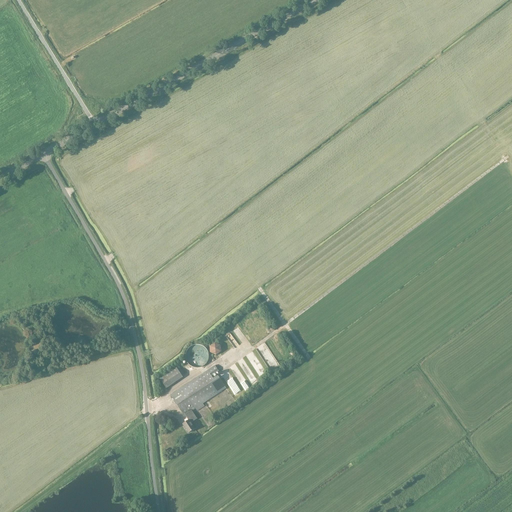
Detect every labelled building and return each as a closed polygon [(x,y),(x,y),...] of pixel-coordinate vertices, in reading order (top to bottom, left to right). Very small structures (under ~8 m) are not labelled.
[(237,345),(239,348),(244,344),(245,346),(248,344),(241,335),(237,337),(241,342),(237,345)] [(215,343),(210,347),(210,353),(216,355),(220,352),(220,345),(215,343)] [(185,355),(185,356),(185,357),(185,358),(185,359),(186,360),(186,361),(187,362),(187,363),(188,364),(189,365),(190,366),(191,366),(192,367),(193,367),(194,367),(195,368),(196,368),(197,368),(198,368),(199,368),(200,367),(201,367),(202,367),(203,366),(204,365),(205,364),(206,364),(206,363),(207,362),(207,361),(208,360),(208,359),(208,358),(208,357),(208,356),(208,355),(208,354),(208,353),(208,352),(207,351),(207,350),(206,349),(205,348),(204,347),(203,347),(203,346),(202,346),(201,345),(200,345),(199,345),(198,345),(197,345),(196,345),(195,345),(194,345),(193,345),(192,346),(191,346),(190,347),(189,347),(188,348),(188,349),(187,349),(187,350),(186,351),(186,352),(185,353),(185,354),(185,355)] [(178,366),(176,368),(159,379),(166,388),(182,377),(182,376),(184,374),(178,366)] [(212,379),(211,377),(218,371),(214,366),(207,371),(170,395),(184,416),(185,416),(188,420),(182,424),(188,433),(195,429),(190,423),(197,419),(192,411),(195,409),(197,411),(204,406),(202,404),(225,388),(217,376),(212,379)]
